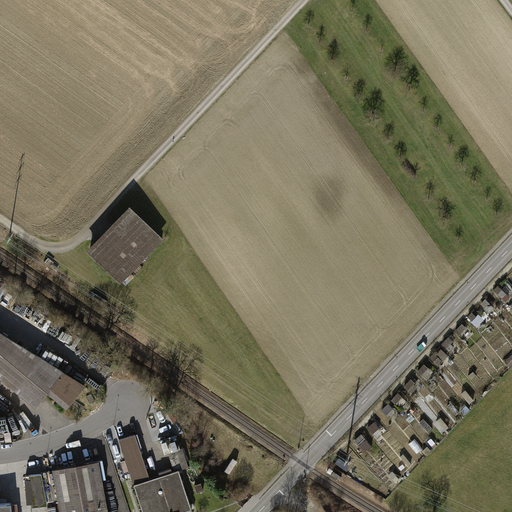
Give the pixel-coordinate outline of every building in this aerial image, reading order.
[(138,207),(97,248),(128,278),(169,237),(138,207)] [(0,331),(0,379),(35,410),(49,392),(67,408),(77,396),(85,386),(0,331)] [(117,439),(131,484),(149,478),(134,434),(117,439)] [(108,511),(99,461),(52,470),(60,511),(108,511)] [(140,511),(179,511),(190,509),(177,469),(149,478),(131,484),(140,511)] [(40,473),(27,474),(30,506),(45,505),(40,473)]
